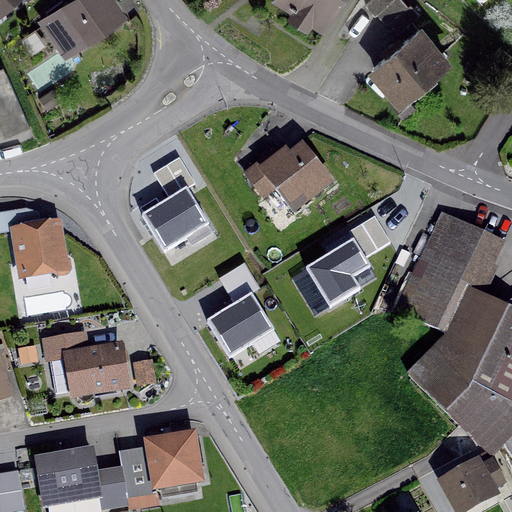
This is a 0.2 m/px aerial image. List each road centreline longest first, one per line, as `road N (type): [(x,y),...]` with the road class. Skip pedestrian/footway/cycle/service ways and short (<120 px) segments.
road 1 (residential): [(213,54),(511,192)]
road 2 (residential): [(71,161),(211,396)]
road 3 (residential): [(0,442),(175,413),(211,396)]
road 4 (residential): [(213,54),(157,110),(71,161)]
road 5 (residential): [(211,396),(283,511)]
